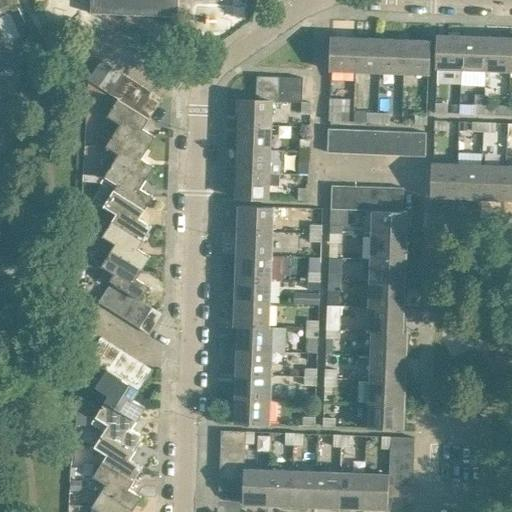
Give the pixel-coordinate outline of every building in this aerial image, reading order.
[(91,0),(90,13),(178,16),(178,0),(91,0)] [(178,40),(188,40),(188,24),(179,24),(178,40)] [(437,68),(461,69),(462,35),(438,34),(437,68)] [(487,36),(462,35),(461,69),(486,70),(487,36)] [(356,37),(332,36),(331,70),(355,71),(356,37)] [(487,36),(486,70),(510,71),(511,37),(487,36)] [(381,38),(356,37),(355,71),(379,72),(381,38)] [(381,38),(379,72),(404,73),(405,39),(381,38)] [(430,40),(405,39),(404,73),(428,74),(430,40)] [(152,40),(148,46),(158,53),(162,46),(152,40)] [(19,65),(19,50),(4,50),(4,65),(19,65)] [(102,60),(101,60),(88,80),(97,86),(110,65),(102,60)] [(121,72),(110,65),(97,86),(108,92),(121,72)] [(108,92),(117,99),(131,78),(121,72),(108,92)] [(257,75),(256,99),(273,100),(278,100),(279,76),(257,75)] [(279,76),(278,88),(303,90),(303,78),(291,77),(279,76)] [(142,85),(131,78),(117,99),(129,106),(142,85)] [(142,85),(129,106),(139,112),(152,91),(142,85)] [(278,88),(278,100),(290,101),(302,102),(303,90),(278,88)] [(161,98),(152,91),(139,112),(149,118),(162,98),(161,98)] [(143,128),(149,118),(139,112),(129,106),(117,99),(106,116),(119,124),(116,129),(147,149),(155,136),(143,128)] [(273,100),(256,99),(239,99),(238,124),(272,125),(273,100)] [(311,102),(302,102),(302,113),(311,114),(311,102)] [(435,103),(435,112),(448,113),(448,104),(435,103)] [(460,113),(484,114),(485,105),(460,104),(460,113)] [(509,106),(485,105),(484,114),(508,115),(509,106)] [(341,112),(329,111),(329,120),(341,121),(341,112)] [(378,122),(378,114),(366,113),(365,122),(378,122)] [(1,126),(13,127),(14,115),(2,114),(1,126)] [(378,122),(389,123),(389,114),(378,114),(378,122)] [(427,125),(427,115),(414,115),(414,124),(427,125)] [(446,129),(447,121),(435,120),(434,129),(446,129)] [(472,131),(483,131),(484,122),(472,122),(472,131)] [(495,122),(484,122),(483,131),(495,131),(495,122)] [(238,124),(237,148),(271,149),(272,125),(238,124)] [(340,152),(341,129),(328,128),(327,152),(340,152)] [(142,158),(147,149),(116,129),(105,146),(118,154),(115,159),(146,179),(154,166),(142,158)] [(352,153),(353,129),(341,129),(340,152),(352,153)] [(364,153),(365,129),(353,129),(352,153),(364,153)] [(376,154),(377,130),(365,129),(364,153),(376,154)] [(389,154),(390,131),(377,130),(376,154),(389,154)] [(401,155),(402,131),(390,131),(389,154),(401,155)] [(413,155),(414,132),(402,131),(401,155),(413,155)] [(413,155),(425,156),(426,132),(414,132),(413,155)] [(300,150),(309,151),(310,139),(301,139),(300,150)] [(236,172),(270,173),(271,149),(237,148),(236,172)] [(300,162),(309,162),(309,151),(300,150),(300,162)] [(115,159),(101,181),(113,189),(145,209),(153,196),(140,188),(146,179),(115,159)] [(432,196),(456,197),(457,163),(433,163),(432,196)] [(456,197),(480,198),(481,164),(457,163),(456,197)] [(480,198),(504,199),(506,165),(481,164),(480,198)] [(235,197),(269,198),(269,187),(279,187),(280,174),(270,173),(236,172),(235,197)] [(332,185),(331,203),(331,209),(343,209),(344,185),(332,185)] [(356,186),(344,185),(343,209),(355,209),(356,186)] [(356,186),(355,209),(367,210),(368,186),(356,186)] [(380,186),(368,186),(367,210),(373,210),(379,210),(380,186)] [(380,186),(379,210),(391,211),(392,187),(380,186)] [(298,199),(307,200),(308,188),(299,187),(298,199)] [(404,187),(392,187),(391,211),(403,211),(404,196),(404,187)] [(139,218),(145,209),(113,189),(105,202),(103,206),(115,214),(112,219),(143,239),(152,226),(139,218)] [(93,195),(86,206),(103,206),(105,202),(93,195)] [(272,231),(273,206),(239,205),(238,229),(272,231)] [(407,211),(403,211),(391,211),(379,210),(373,210),(372,234),(406,235),(407,211)] [(114,244),(111,249),(142,269),(151,256),(138,248),(143,239),(112,219),(101,236),(114,244)] [(83,224),(83,236),(95,236),(95,224),(83,224)] [(311,224),(310,232),(322,232),(322,224),(311,224)] [(330,225),(330,232),(342,233),(342,225),(330,225)] [(272,231),(238,229),(237,254),(271,255),(272,231)] [(322,241),(322,232),(310,232),(310,241),(322,241)] [(341,242),(342,233),(330,232),(330,242),(341,242)] [(372,234),(371,258),(405,259),(406,235),(372,234)] [(123,289),(132,294),(141,300),(150,286),(137,278),(142,269),(111,249),(100,266),(115,276),(111,282),(123,289)] [(271,255),(237,254),(236,278),(271,279),(271,255)] [(404,283),(405,259),(371,258),(370,282),(404,283)] [(309,272),(308,280),(320,281),(321,272),(309,272)] [(329,273),(328,280),(340,281),(340,273),(329,273)] [(271,279),(236,278),(235,302),(270,303),(271,279)] [(320,289),(320,281),(308,280),(308,289),(320,289)] [(340,290),(340,281),(328,280),(328,290),(340,290)] [(110,309),(123,289),(111,282),(99,301),(110,309)] [(370,282),(369,306),(403,307),(404,283),(370,282)] [(110,309),(119,314),(132,294),(123,289),(110,309)] [(319,305),(320,293),(294,292),(293,304),(319,305)] [(143,301),(141,300),(132,294),(119,314),(130,321),(143,301)] [(154,308),(143,301),(130,321),(141,328),(154,308)] [(270,303),(235,302),(235,326),(239,326),(273,328),(273,326),(269,326),(270,303)] [(403,331),(403,307),(369,306),(368,331),(403,331)] [(162,313),(154,308),(141,328),(149,334),(162,313)] [(307,320),(307,329),(318,329),(319,320),(307,320)] [(327,329),(338,330),(339,321),(327,321),(327,329)] [(273,328),(239,326),(238,350),(272,352),(273,328)] [(318,337),(318,329),(307,329),(306,337),(318,337)] [(338,338),(338,330),(327,329),(326,337),(338,338)] [(372,331),(371,354),(406,356),(407,331),(403,331),(368,331),(372,331)] [(111,343),(101,336),(87,358),(98,364),(111,343)] [(111,343),(98,364),(107,370),(108,371),(121,349),(111,343)] [(118,377),(131,356),(121,349),(108,371),(118,377)] [(272,352),(238,350),(237,374),(271,376),(272,352)] [(405,380),(406,356),(371,354),(370,379),(405,380)] [(128,383),(142,362),(131,356),(118,377),(128,383)] [(138,390),(152,368),(142,362),(128,383),(138,390)] [(317,377),(317,368),(305,368),(305,377),(317,377)] [(325,369),(325,377),(336,377),(337,369),(325,369)] [(105,400),(137,419),(145,406),(133,398),(138,390),(128,383),(118,377),(108,371),(107,370),(96,387),(108,395),(105,400)] [(271,376),(237,374),(236,398),(270,400),(271,376)] [(316,385),(317,377),(305,377),(305,385),(316,385)] [(336,386),(336,377),(325,377),(324,385),(336,386)] [(370,403),(404,404),(405,380),(370,379),(370,403)] [(270,400),(236,398),(235,422),(269,424),(270,400)] [(77,399),(77,415),(96,415),(105,400),(77,399)] [(92,422),(104,429),(136,449),(144,436),(131,428),(137,419),(105,400),(96,415),(92,422)] [(403,429),(404,404),(370,403),(369,427),(403,429)] [(79,416),(79,425),(88,426),(88,416),(79,416)] [(315,425),(315,417),(304,416),(303,425),(315,425)] [(323,426),(335,426),(335,417),(323,417),(323,426)] [(103,460),(134,480),(143,466),(130,458),(136,449),(104,429),(94,446),(106,454),(103,460)] [(221,430),(221,443),(245,444),(254,444),(254,431),(221,430)] [(294,433),(286,432),(285,445),(293,445),(294,433)] [(303,433),(294,433),(293,445),(302,445),(303,433)] [(342,434),(334,434),(333,446),(342,447),(342,434)] [(342,434),(342,447),(350,447),(351,435),(342,434)] [(382,436),(382,448),(390,448),(414,449),(415,437),(382,436)] [(221,454),(245,455),(245,444),(221,443),(221,454)] [(414,449),(390,448),(390,460),(414,461),(414,449)] [(220,467),(244,468),(245,455),(221,454),(220,467)] [(102,489),(133,509),(142,496),(129,488),(134,480),(103,460),(93,477),(105,484),(102,489)] [(414,461),(390,460),(389,472),(413,473),(414,461)] [(220,467),(220,479),(243,480),(244,469),(244,468),(220,467)] [(268,469),(244,469),(243,480),(243,490),(243,503),(267,504),(268,469)] [(267,504),(291,505),(292,470),(268,469),(267,504)] [(291,505),(315,505),(317,471),(292,470),(291,505)] [(315,505),(339,506),(341,472),(317,471),(315,505)] [(364,507),(365,473),(341,472),(339,506),(364,507)] [(389,472),(389,474),(389,485),(413,485),(413,473),(389,472)] [(388,496),(389,485),(389,474),(365,473),(364,507),(388,508),(388,496)] [(219,490),(243,490),(243,480),(220,479),(219,490)] [(85,480),(73,480),(73,491),(85,491),(85,480)] [(412,497),(413,485),(389,485),(388,496),(412,497)] [(100,511),(131,511),(133,509),(102,489),(91,507),(100,511)]
